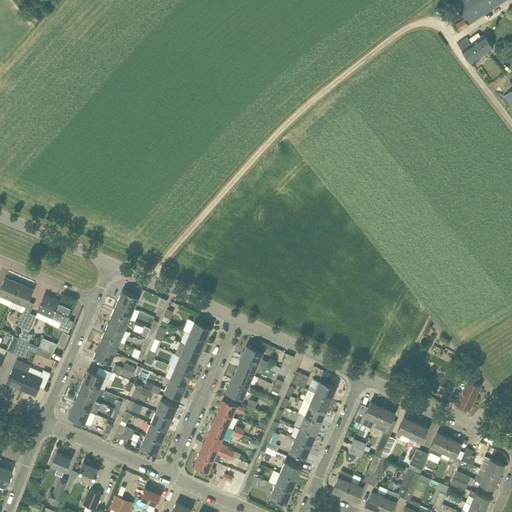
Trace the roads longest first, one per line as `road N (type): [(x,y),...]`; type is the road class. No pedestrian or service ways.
road 1 (residential): [(170,476),(239,321)]
road 2 (unclassified): [(511,446),(361,376)]
road 3 (unclassified): [(239,321),(109,264)]
road 4 (residential): [(170,476),(43,421)]
road 5 (unclassified): [(361,376),(239,321)]
road 6 (residential): [(43,421),(94,301)]
road 7 (residential): [(314,491),(361,376)]
